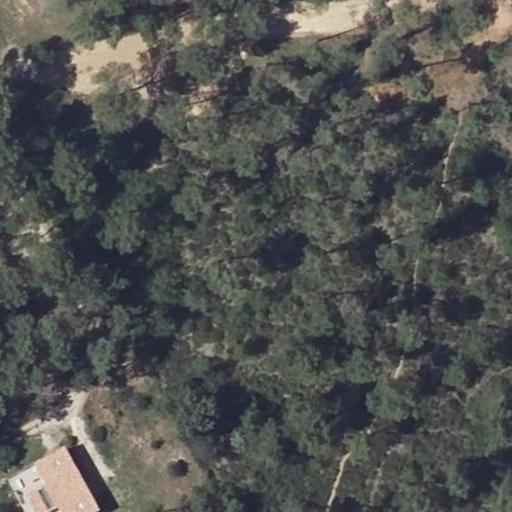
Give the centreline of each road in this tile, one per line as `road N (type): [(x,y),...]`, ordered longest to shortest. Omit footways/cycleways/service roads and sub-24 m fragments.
road 1 (track): [(0,65),(203,27),(377,23),(425,0)]
road 2 (track): [(110,42),(128,70),(97,85),(9,63)]
